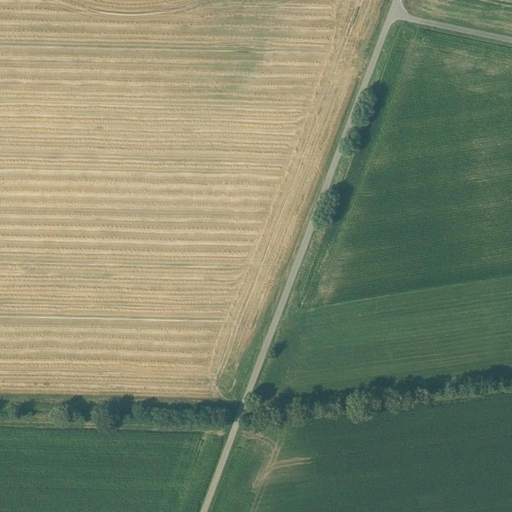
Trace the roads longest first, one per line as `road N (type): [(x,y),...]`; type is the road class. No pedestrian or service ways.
road 1 (unclassified): [(392,12),(203,511)]
road 2 (unclassified): [(392,12),(511,41)]
